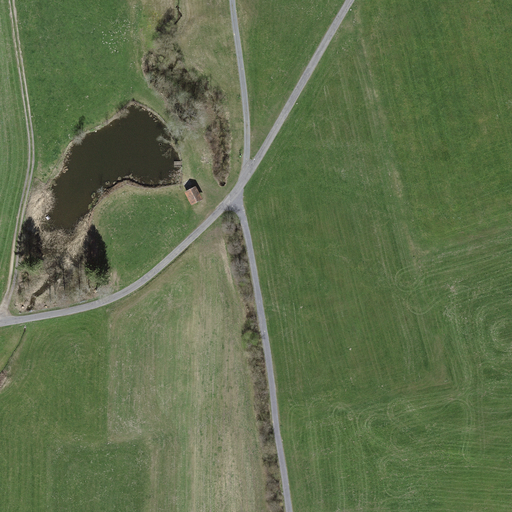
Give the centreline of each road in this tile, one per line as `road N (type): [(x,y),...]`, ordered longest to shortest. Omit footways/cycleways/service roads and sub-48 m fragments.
road 1 (residential): [(351,0),(263,152),(164,268),(99,308),(0,324)]
road 2 (track): [(8,0),(33,158),(5,323)]
road 3 (track): [(247,174),(232,0)]
